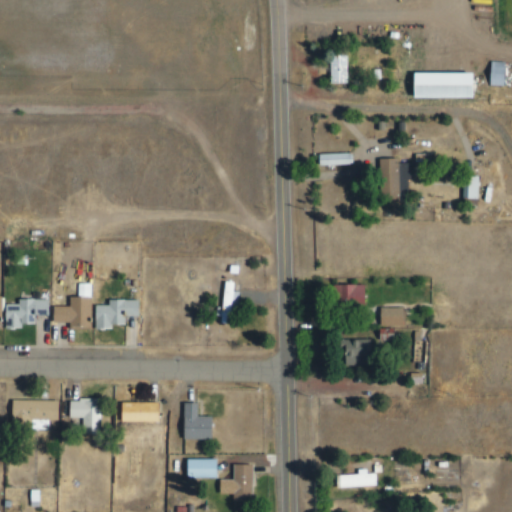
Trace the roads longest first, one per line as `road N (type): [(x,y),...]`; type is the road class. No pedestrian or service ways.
road 1 (residential): [(296,511),(275,0)]
road 2 (residential): [(288,242),(259,225),(202,126),(181,110),(0,108)]
road 3 (residential): [(293,369),(0,363)]
road 4 (track): [(511,133),(489,112),(463,107),(282,103)]
road 5 (track): [(277,14),(465,12),(464,0)]
